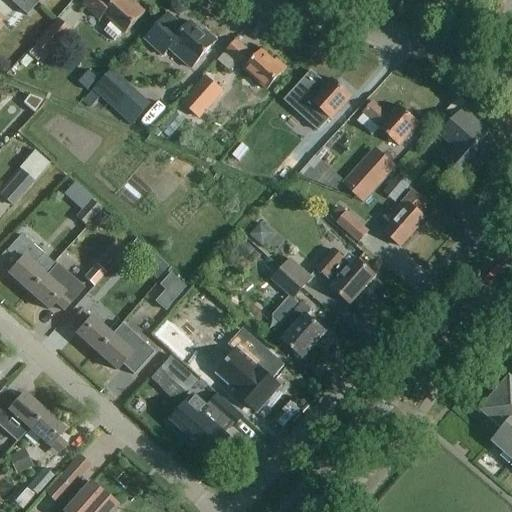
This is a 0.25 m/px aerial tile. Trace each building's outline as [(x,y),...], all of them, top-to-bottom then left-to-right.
[(100,20),(103,17),(111,24),(107,27),(108,28),(104,32),(114,42),(118,38),(119,38),(122,34),(125,37),(144,15),(135,6),(133,8),(123,0),(117,0),(115,4),(110,0),(87,0),(88,0),(84,5),(100,20)] [(191,69),(196,64),(215,43),(206,35),(204,37),(191,26),(186,32),(169,17),(158,28),(146,41),(163,57),(170,50),(191,69)] [(57,20),(34,45),(46,57),(69,31),(57,20)] [(258,61),(235,41),(218,61),(231,72),(238,64),(246,71),(245,73),(267,92),(286,70),(276,62),(274,64),(264,55),(258,61)] [(101,96),(131,124),(149,105),(113,71),(95,90),(101,96)] [(323,91),(306,76),(296,87),(314,103),(312,104),(332,122),(352,99),(332,82),(323,91)] [(183,105),(198,118),(221,92),(206,79),(183,105)] [(90,108),(101,96),(95,90),(84,103),(90,108)] [(390,119),(372,103),(362,114),(381,131),(380,132),(399,149),(419,126),(399,109),(390,119)] [(58,144),(134,201),(139,196),(163,204),(184,175),(187,168),(177,160),(150,151),(109,120),(81,111),(78,115),(60,109),(54,128),(62,134),(58,144)] [(450,144),(450,151),(443,159),(468,181),(490,157),(477,145),(489,132),(463,109),(454,119),(446,112),(440,118),(449,126),(440,136),(450,144)] [(250,165),(281,131),(264,116),(233,150),(250,165)] [(376,150),(345,185),(366,203),(396,168),(376,150)] [(0,197),(12,207),(33,184),(49,165),(37,155),(21,173),(0,196),(0,197)] [(403,194),(410,185),(399,175),(391,184),(403,194)] [(400,248),(424,221),(418,215),(427,205),(412,192),(388,220),(392,223),(383,234),(400,248)] [(90,202),(76,218),(86,227),(100,211),(90,202)] [(100,214),(92,225),(102,232),(110,220),(100,214)] [(337,224),(359,243),(368,233),(346,214),(337,224)] [(19,264),(14,269),(8,276),(28,294),(44,277),(43,276),(53,265),(20,236),(6,252),(19,264)] [(254,251),(243,241),(234,251),(245,261),(254,251)] [(143,246),(132,260),(157,281),(168,268),(143,246)] [(225,266),(234,257),(223,247),(215,256),(225,266)] [(347,270),(340,264),(343,260),(332,251),(316,270),(326,279),(327,278),(335,284),(330,289),(350,306),(375,277),(356,261),(347,270)] [(282,270),(305,290),(313,281),(290,260),(282,270)] [(44,277),(28,294),(49,312),(55,305),(64,313),(84,289),(57,265),(45,278),(44,277)] [(96,267),(85,279),(93,287),(104,274),(96,267)] [(290,297),(295,302),(305,290),(282,270),(272,281),(290,297)] [(170,273),(159,287),(164,292),(175,301),(187,288),(176,278),(170,273)] [(184,319),(188,323),(187,324),(197,333),(220,306),(210,298),(203,291),(194,302),(200,308),(195,315),(190,311),(184,319)] [(290,297),(273,316),(283,326),(301,306),(295,302),(290,297)] [(76,336),(96,354),(111,337),(90,318),(89,320),(87,318),(93,311),(87,306),(81,313),(73,321),(82,329),(76,336)] [(302,360),(324,335),(305,317),(308,313),(301,306),(283,326),(282,327),(290,334),(282,342),(302,360)] [(121,325),(111,337),(96,354),(116,372),(122,366),(133,376),(153,354),(121,325)] [(159,369),(168,377),(179,365),(170,357),(159,369)] [(271,380),(282,368),(270,357),(260,369),(259,368),(235,394),(256,412),(278,387),(271,380)] [(511,380),(510,378),(481,412),(502,430),(492,443),(511,460),(511,380)] [(0,429),(16,444),(28,431),(43,414),(23,396),(17,403),(7,395),(0,403),(0,404),(5,409),(0,413),(0,429)] [(198,444),(213,427),(212,426),(217,419),(208,411),(209,409),(193,396),(171,421),(198,444)] [(209,407),(233,428),(243,418),(219,396),(209,407)] [(43,414),(28,431),(48,448),(49,447),(59,455),(67,446),(58,439),(64,432),(43,414)] [(33,469),(23,450),(6,459),(16,477),(33,469)] [(79,457),(45,494),(56,504),(89,466),(79,457)] [(44,470),(28,488),(37,495),(53,477),(44,470)] [(98,492),(90,485),(66,511),(112,511),(116,507),(98,491),(98,492)] [(23,511),(37,495),(28,488),(14,504),(23,511)]
